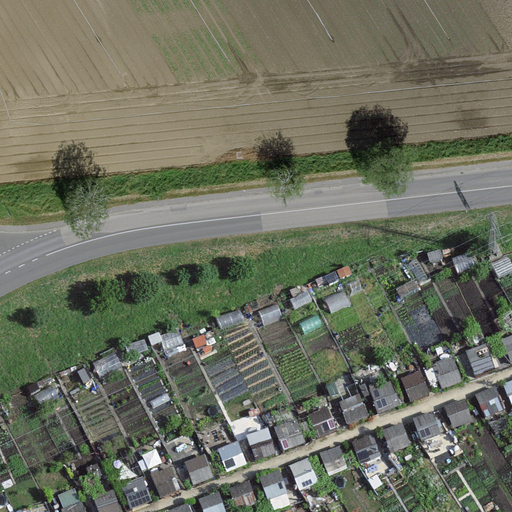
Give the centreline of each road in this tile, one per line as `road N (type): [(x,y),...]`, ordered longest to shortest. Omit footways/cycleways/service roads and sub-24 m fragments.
road 1 (secondary): [(511,186),(215,218),(95,239),(15,268)]
road 2 (track): [(511,374),(154,511)]
